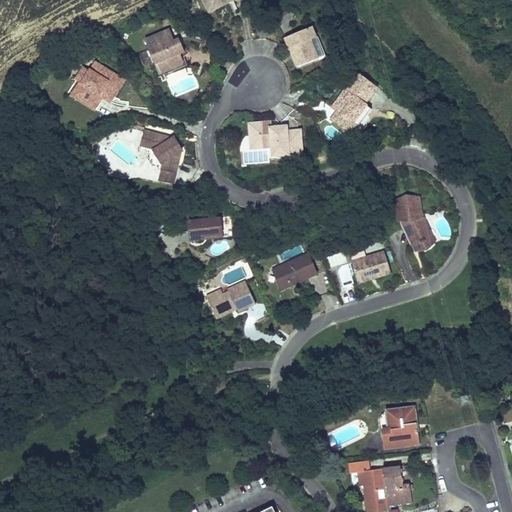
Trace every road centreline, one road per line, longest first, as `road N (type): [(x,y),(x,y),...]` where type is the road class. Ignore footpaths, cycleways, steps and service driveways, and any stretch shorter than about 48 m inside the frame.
road 1 (residential): [(256,81),(227,103),(208,135),(211,169),(233,195),(271,201),(363,162),(401,155),(453,180),(470,227),(459,262),(437,283),(312,327),(282,363)]
road 2 (residential): [(480,511),(444,466),(448,444),(467,434),(491,447),(508,511)]
road 3 (residential): [(282,363),(278,433),(329,511)]
